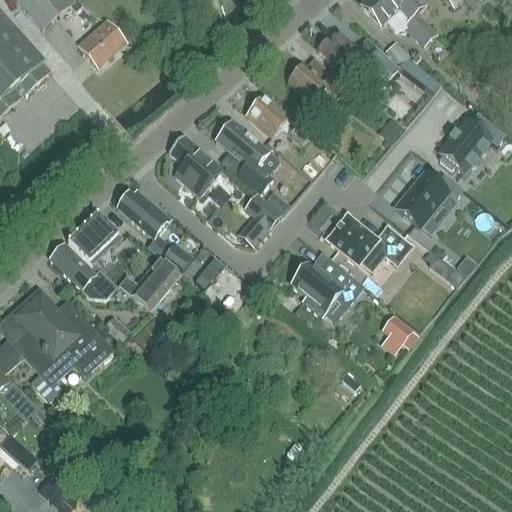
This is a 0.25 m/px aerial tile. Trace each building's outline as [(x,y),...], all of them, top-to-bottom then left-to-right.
[(66,0),(16,0),(15,1),(42,33),(72,6),(66,0)] [(386,0),(370,0),(360,10),(381,32),(386,27),(394,35),(398,36),(402,36),(405,32),(404,31),(410,26),(386,0)] [(427,11),(416,0),(386,0),(410,26),(417,19),(418,20),(427,11)] [(445,0),(455,11),(466,0),(445,0)] [(84,25),(91,15),(80,7),(72,17),(84,25)] [(0,104),(44,66),(0,17),(0,104)] [(429,31),(418,20),(417,19),(410,26),(404,31),(416,44),(429,31)] [(97,73),(125,49),(106,27),(78,52),(97,73)] [(429,31),(416,44),(424,53),(438,40),(429,31)] [(398,69),(396,71),(375,51),(365,60),(338,36),(330,45),(329,43),(318,55),(344,80),(345,78),(360,92),(373,79),(385,90),(400,75),(431,100),(441,89),(432,80),(415,68),(411,64),(409,63),(408,62),(398,69)] [(382,54),(396,67),(404,58),(389,46),(382,54)] [(417,58),(411,64),(415,68),(421,62),(417,58)] [(347,91),(331,79),(310,61),(296,78),(294,76),(289,81),(291,83),(288,87),(315,109),(323,99),(333,108),(347,91)] [(486,70),(477,86),(492,95),(502,80),(486,70)] [(303,151),(315,137),(299,123),(293,125),(289,122),(263,99),(246,118),(273,141),(281,133),(303,151)] [(449,146),(439,159),(442,162),(439,165),(452,175),(454,172),(463,179),(479,160),(481,161),(482,160),(480,159),(485,153),(487,154),(487,153),(486,152),(490,147),(496,152),(505,141),(477,118),(469,128),(466,125),(455,139),(454,137),(453,138),(454,140),(450,145),(449,143),(448,144),(449,146)] [(381,135),(393,144),(403,131),(392,121),(381,135)] [(232,126),(216,145),(245,169),(237,179),(260,199),(273,182),(259,170),(270,157),(232,126)] [(200,201),(224,173),(184,139),(169,156),(184,169),(176,180),(200,201)] [(286,175),(291,166),(273,155),(268,164),(286,175)] [(423,178),(395,213),(421,235),(449,201),(454,206),(463,195),(443,180),(436,189),(423,178)] [(154,245),(171,225),(137,196),(133,200),(130,198),(117,214),(154,245)] [(257,198),(245,212),(270,234),(271,234),(280,222),(283,219),(257,198)] [(283,205),(276,213),(283,219),(290,211),(283,205)] [(115,249),(119,245),(116,242),(118,240),(97,218),(68,247),(91,270),(95,266),(93,264),(97,260),(99,262),(111,251),(109,248),(111,246),(115,249)] [(327,244),(326,246),(328,247),(356,270),(358,271),(359,270),(359,269),(373,252),(386,262),(396,270),(395,270),(397,272),(398,270),(411,254),(412,253),(411,251),(410,252),(388,234),(388,233),(387,232),(385,234),(386,234),(377,245),(348,222),(347,220),(345,222),(346,222),(328,244),(327,244)] [(150,256),(159,263),(180,279),(192,264),(162,241),(150,256)] [(100,274),(96,278),(66,247),(50,263),(90,302),(107,303),(118,292),(100,274)] [(430,256),(424,263),(431,268),(436,261),(430,256)] [(466,262),(457,274),(466,281),(476,269),(466,262)] [(151,316),(180,279),(159,263),(137,289),(127,280),(119,290),(151,316)] [(214,264),(195,287),(204,293),(222,271),(214,264)] [(308,269),(291,291),(306,303),(302,308),(321,323),(323,321),(337,303),(348,312),(364,293),(328,264),(318,276),(311,271),(308,269)] [(455,276),(451,280),(452,290),(457,293),(465,283),(455,276)] [(7,327),(30,353),(22,360),(9,344),(0,351),(0,370),(6,378),(23,362),(39,381),(31,388),(49,407),(62,394),(55,386),(75,369),(85,380),(111,357),(67,308),(57,317),(40,297),(7,327)] [(103,332),(121,348),(131,336),(113,320),(103,332)] [(395,320),(383,336),(401,351),(413,335),(395,320)] [(149,348),(153,353),(167,340),(154,325),(134,343),(144,354),(149,348)] [(314,351),(306,361),(313,367),(321,357),(314,351)] [(189,359),(181,368),(196,381),(204,372),(189,359)] [(28,404),(28,403),(0,375),(0,403),(15,417),(25,425),(37,412),(28,404)] [(0,450),(18,467),(26,458),(7,440),(0,447),(0,450)] [(282,456),(289,462),(300,449),(292,443),(282,456)]
